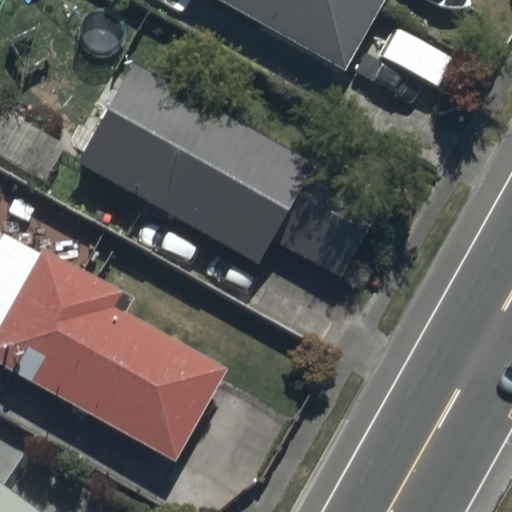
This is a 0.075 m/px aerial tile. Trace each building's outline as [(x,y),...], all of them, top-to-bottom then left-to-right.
[(187,0),(341,83),(386,0),(187,0)] [(308,180),(131,85),(78,182),(261,281),(276,254),(343,290),(387,209),(314,170),(308,180)] [(65,158),(0,122),(0,175),(43,199),(65,158)] [(43,268),(0,346),(0,382),(174,478),(224,388),(122,332),(130,317),(43,268)] [(15,511),(0,500),(0,511),(15,511)]
